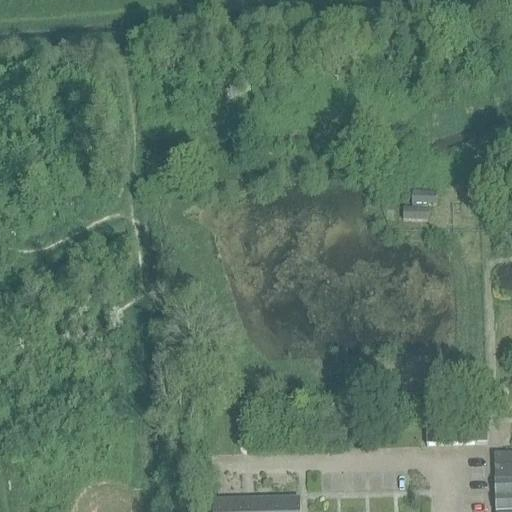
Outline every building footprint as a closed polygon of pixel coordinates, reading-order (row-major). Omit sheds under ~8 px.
[(437,194),(412,193),(411,210),(404,210),(403,223),(428,224),(428,208),(437,208),(437,194)] [(475,423),(463,424),(464,447),(476,447),(486,446),(486,415),(475,416),(475,423)] [(451,424),(425,425),(426,448),(451,447),(451,424)] [(463,424),(451,424),(451,447),(464,447),(463,424)] [(511,511),(511,456),(494,457),(495,511),(511,511)] [(270,511),(299,511),(299,501),(270,502),(270,511)] [(241,511),(270,511),(270,502),(242,503),(241,511)] [(212,511),(241,511),(242,503),(212,503),(212,511)]
